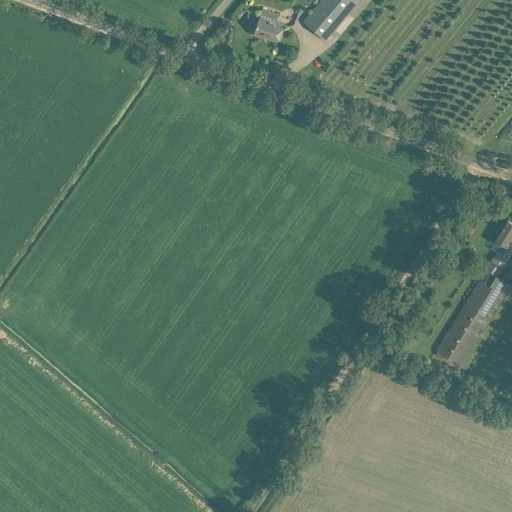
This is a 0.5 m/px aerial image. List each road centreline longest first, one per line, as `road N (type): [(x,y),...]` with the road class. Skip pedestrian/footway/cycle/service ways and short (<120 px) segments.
road 1 (track): [(252,511),(476,155)]
road 2 (unclassified): [(511,168),(207,54)]
road 3 (unclassified): [(207,54),(60,0)]
